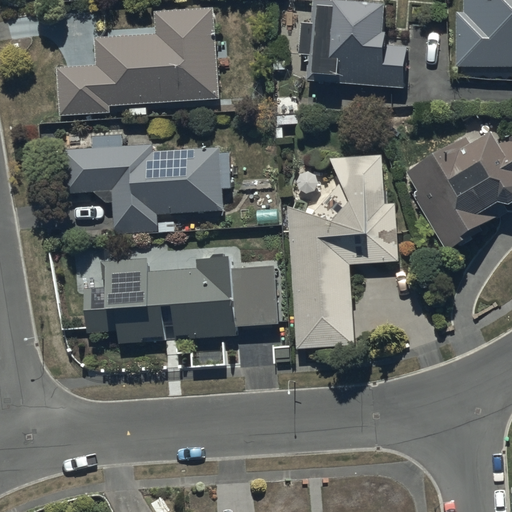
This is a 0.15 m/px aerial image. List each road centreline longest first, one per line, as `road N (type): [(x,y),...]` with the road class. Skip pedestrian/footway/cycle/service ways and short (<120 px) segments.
road 1 (residential): [(26,440),(378,411),(467,391)]
road 2 (residential): [(26,440),(0,304)]
road 3 (residential): [(467,391),(476,511)]
